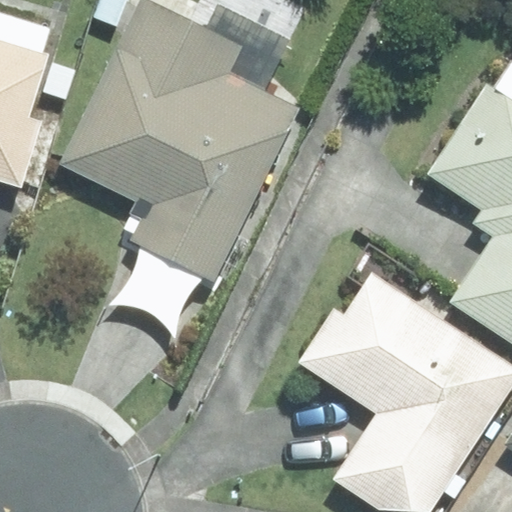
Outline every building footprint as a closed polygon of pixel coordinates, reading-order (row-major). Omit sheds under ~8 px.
[(101,0),(95,18),(110,24),(119,1),(128,5),(130,0),(101,0)] [(57,167),(137,205),(130,218),(140,223),(130,247),(137,250),(109,307),(174,338),(200,283),(208,286),(292,112),(259,95),(285,39),(215,5),(202,33),(137,3),(57,167)] [(44,62),(35,58),(42,36),(0,23),(0,186),(18,191),(37,125),(26,122),(44,62)] [(48,66),(40,95),(62,102),(71,74),(48,66)] [(493,243),(448,308),(511,349),(511,110),(482,90),(425,178),(480,214),(470,227),(493,243)] [(294,366),(374,418),(330,485),(370,511),(428,511),(511,384),(511,372),(367,278),(339,322),(328,315),(294,366)] [(511,452),(511,428),(501,446),(511,452)]
